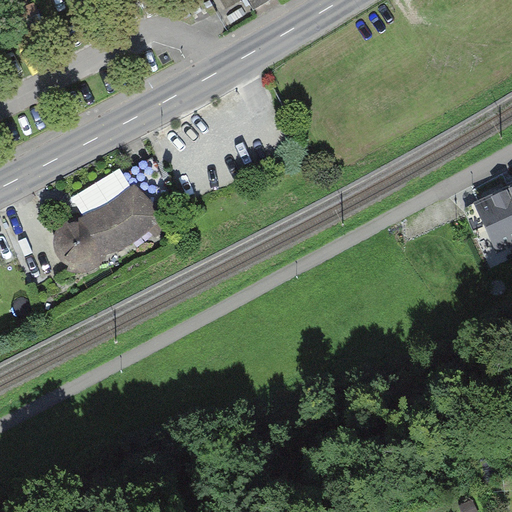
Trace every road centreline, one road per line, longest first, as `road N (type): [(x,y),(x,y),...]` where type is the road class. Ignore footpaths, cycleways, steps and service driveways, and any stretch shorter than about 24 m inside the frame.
road 1 (track): [(0,427),(452,188)]
road 2 (primary): [(0,191),(342,0)]
